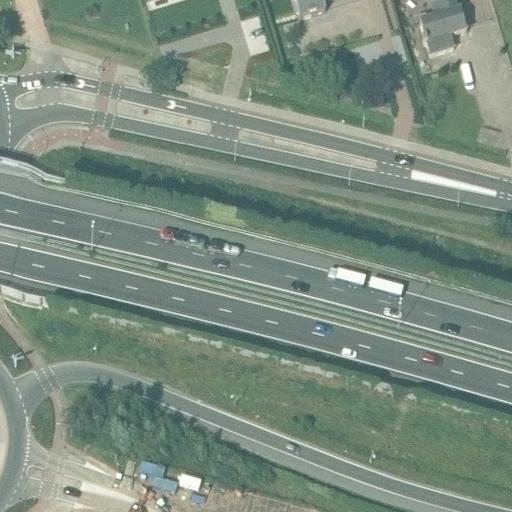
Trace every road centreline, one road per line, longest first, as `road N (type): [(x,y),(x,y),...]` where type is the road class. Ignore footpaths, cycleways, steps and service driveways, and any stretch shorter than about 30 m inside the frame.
road 1 (motorway): [(0,260),(511,391)]
road 2 (motorway): [(511,336),(0,210)]
road 3 (motorway): [(11,399),(98,378),(379,485),(493,511)]
road 4 (secondary): [(471,187),(376,153),(74,80),(0,90)]
road 5 (secondary): [(2,118),(70,112),(290,161),(471,187)]
road 6 (residential): [(155,511),(14,469)]
